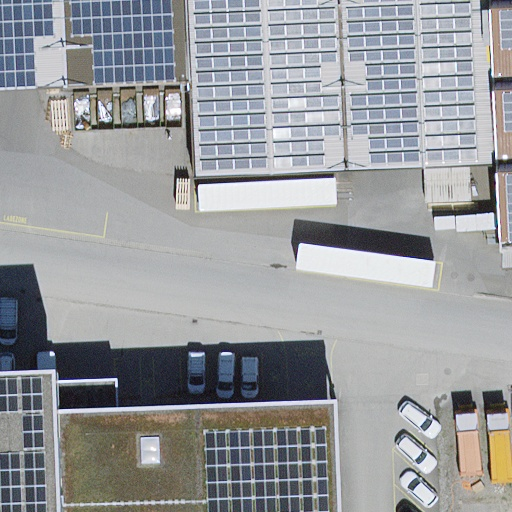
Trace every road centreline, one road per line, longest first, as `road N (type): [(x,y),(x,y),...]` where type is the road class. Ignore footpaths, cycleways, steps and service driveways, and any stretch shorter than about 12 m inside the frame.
road 1 (residential): [(0,273),(511,348)]
road 2 (unknown): [(388,511),(389,332)]
